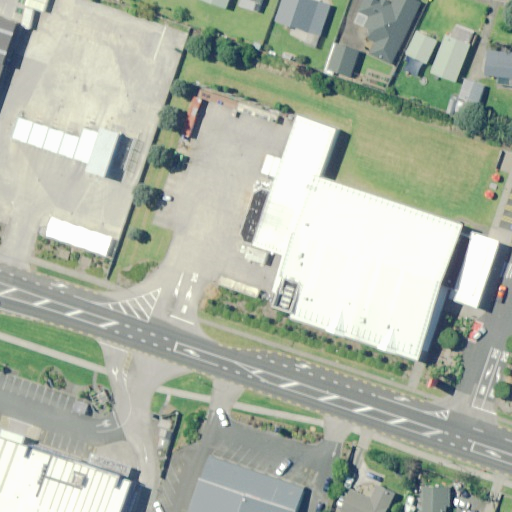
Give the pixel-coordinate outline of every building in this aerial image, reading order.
[(0,0),(0,100),(31,0),(0,0)] [(231,0),(204,0),(228,9),(231,0)] [(264,0),(242,0),(240,6),(260,12),(264,0)] [(286,0),(279,22),(323,37),(333,6),(316,0),(286,0)] [(424,2),(419,0),(396,0),(393,6),(381,0),(366,0),(355,23),(372,31),(369,38),(377,42),(371,54),(395,65),(424,2)] [(477,31),(453,22),(434,73),(458,82),(477,31)] [(438,41),(419,32),(408,55),(427,64),(438,41)] [(363,50),(340,42),(330,69),(354,77),(363,50)] [(511,58),(489,57),(488,76),(500,77),(500,87),(511,87),(511,58)] [(486,86),(465,79),(458,98),(479,105),(486,86)] [(246,113),(276,123),(279,114),(207,91),(196,88),(182,134),(193,137),(204,100),(232,109),(226,127),(240,131),(246,113)] [(289,250),(273,299),(295,306),(293,314),(421,356),(442,292),(464,225),(467,219),(323,171),(340,124),(300,111),(257,240),(289,250)] [(84,139),(23,118),(16,138),(93,165),(102,137),(87,131),(84,139)] [(93,165),(91,170),(110,177),(124,135),(105,129),(102,137),(93,165)] [(117,239),(55,219),(49,237),(111,257),(117,239)] [(503,237),(464,225),(442,292),(481,305),(503,237)] [(263,273),(269,253),(250,247),(244,267),(263,273)] [(0,432),(0,511),(124,511),(136,479),(0,432)] [(297,511),(306,487),(210,455),(191,511),(297,511)] [(388,511),(397,494),(379,485),(372,500),(354,492),(343,511),(388,511)] [(450,511),(451,488),(426,488),(425,511),(450,511)]
